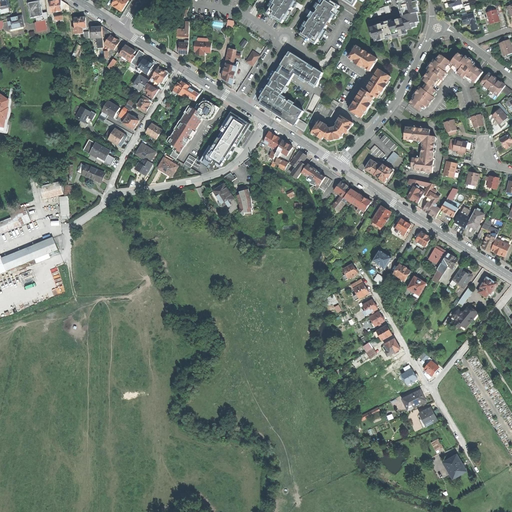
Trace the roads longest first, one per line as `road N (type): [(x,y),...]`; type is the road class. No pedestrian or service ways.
road 1 (secondary): [(338,166),(511,277)]
road 2 (residential): [(266,120),(245,154),(217,173),(107,194)]
road 3 (residential): [(438,26),(390,109),(338,166)]
road 4 (residential): [(180,67),(107,194)]
road 5 (residential): [(362,271),(431,388)]
road 6 (residential): [(431,388),(511,290)]
